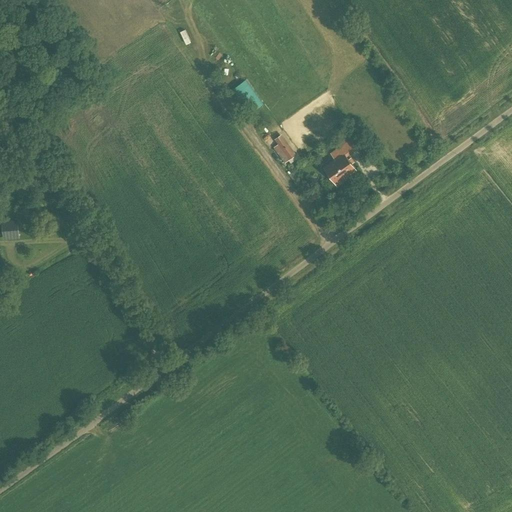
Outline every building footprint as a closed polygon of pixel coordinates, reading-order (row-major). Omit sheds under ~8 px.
[(246,81),(231,91),(249,115),(263,104),(246,81)] [(340,148),(352,139),(346,131),(339,136),(339,148),(340,148)] [(296,155),(282,134),(275,139),(279,144),(274,147),(285,162),(296,155)] [(340,148),(345,154),(356,146),(352,139),(340,148)] [(356,146),(345,154),(346,157),(358,148),(356,146)] [(336,160),(345,154),(340,148),(339,148),(331,154),(336,160)] [(346,157),(345,154),(336,160),(324,169),(337,186),(345,180),(344,177),(355,169),(346,157)] [(17,239),(16,222),(0,223),(0,237),(0,240),(17,239)] [(0,282),(10,277),(0,260),(0,282)]
